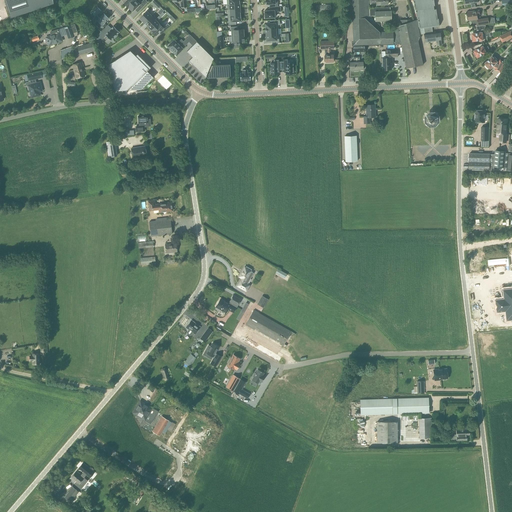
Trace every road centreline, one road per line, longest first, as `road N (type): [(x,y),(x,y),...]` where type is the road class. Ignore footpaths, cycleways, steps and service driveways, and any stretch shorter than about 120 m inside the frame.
road 1 (unclassified): [(10,511),(201,285),(184,129),(192,105)]
road 2 (tertiary): [(472,351),(459,231),(460,83)]
road 3 (residential): [(233,340),(284,367),(343,355),(472,351)]
road 4 (tertiary): [(260,93),(460,83)]
road 5 (unclassified): [(192,105),(161,98),(0,121)]
road 6 (tertiary): [(491,511),(472,351)]
road 7 (tertiary): [(106,0),(200,90)]
